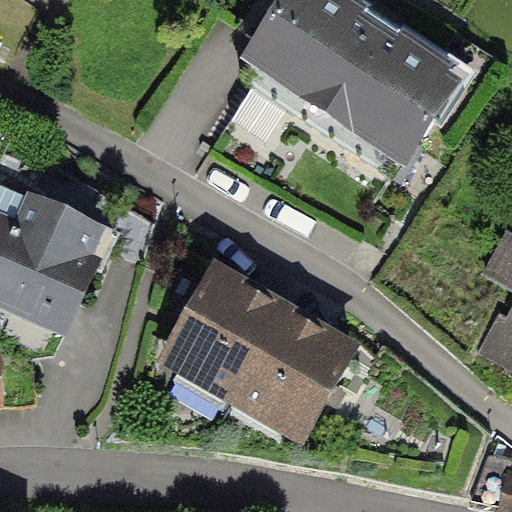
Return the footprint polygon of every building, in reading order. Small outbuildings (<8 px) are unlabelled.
[(504,86),(371,0),(294,0),(256,59),(443,180),(504,86)] [(0,225),(0,302),(71,335),(115,240),(37,204),(22,235),(0,225)] [(502,363),(511,367),(511,242),(510,241),(490,277),(511,290),(511,322),(504,319),(487,349),(502,363)] [(290,300),(215,259),(162,354),(237,396),(290,300)] [(365,342),(290,300),(237,396),(312,437),(365,342)] [(511,511),(511,467),(492,462),(476,498),(509,505),(507,511),(511,511)]
